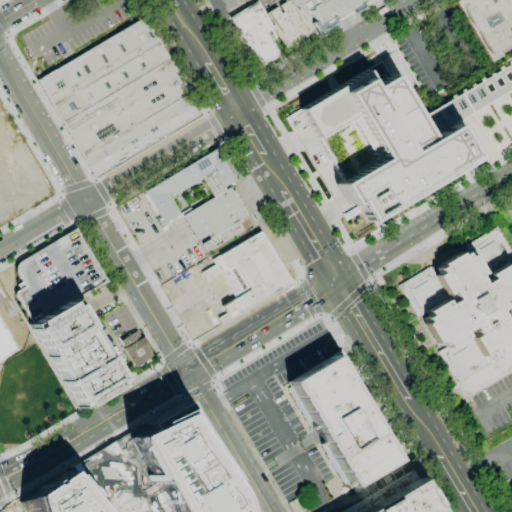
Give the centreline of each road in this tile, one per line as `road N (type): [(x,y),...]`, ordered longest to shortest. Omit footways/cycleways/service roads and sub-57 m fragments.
road 1 (secondary): [(3,479),(187,370)]
road 2 (residential): [(417,0),(236,110)]
road 3 (secondary): [(335,280),(511,173)]
road 4 (residential): [(187,370),(86,202)]
road 5 (residential): [(166,157),(0,248)]
road 6 (residential): [(86,202),(0,51)]
road 7 (secondary): [(187,370),(335,280)]
road 8 (tertiary): [(272,511),(187,370)]
road 9 (primary): [(437,454),(358,318)]
